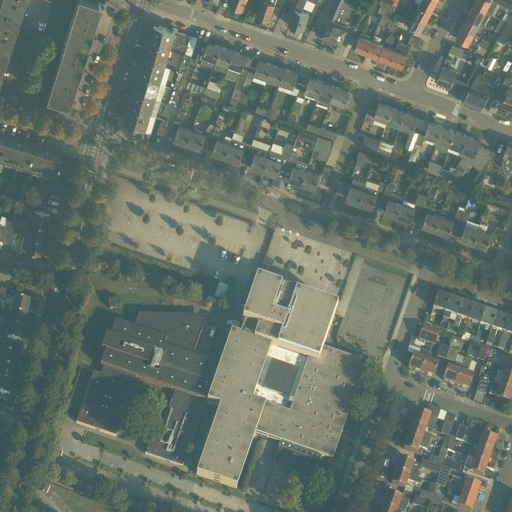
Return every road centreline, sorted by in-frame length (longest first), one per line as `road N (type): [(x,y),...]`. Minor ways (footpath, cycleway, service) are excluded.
road 1 (residential): [(316,217),(95,144)]
road 2 (residential): [(365,76),(146,0)]
road 3 (tertiary): [(30,435),(64,280)]
road 4 (tertiary): [(95,144),(137,0)]
road 5 (residential): [(316,217),(365,76)]
road 6 (residential): [(340,511),(386,377)]
road 7 (tertiary): [(64,280),(95,144)]
road 8 (residential): [(511,422),(386,377)]
road 9 (residential): [(386,377),(430,256)]
road 10 (residential): [(430,256),(316,217)]
